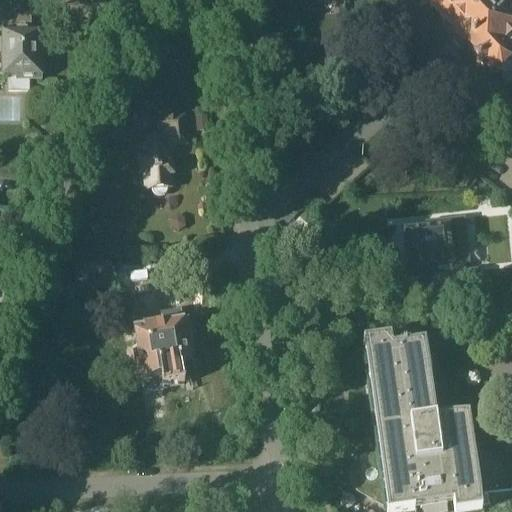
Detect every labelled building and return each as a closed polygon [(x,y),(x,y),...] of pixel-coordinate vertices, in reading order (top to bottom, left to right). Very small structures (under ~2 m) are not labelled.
[(511,0),(433,0),(428,5),(455,34),(451,37),(451,42),(460,51),(465,51),(468,48),(476,56),(473,59),(483,70),(486,67),(493,73),(495,74),(501,75),(511,65),(511,60),(509,58),(511,54),(511,22),(507,17),(511,12),(511,0)] [(29,12),(3,11),(3,80),(8,80),(8,92),(27,92),(27,80),(39,80),(40,75),(43,75),(43,61),(40,61),(40,33),(29,33),(29,12)] [(173,45),(173,64),(187,63),(187,44),(173,45)] [(173,141),(187,140),(185,117),(155,120),(156,141),(136,143),(137,156),(143,156),(146,192),(172,190),(169,153),(174,153),(173,141)] [(425,230),(402,233),(407,273),(430,270),(430,276),(424,277),(426,297),(481,291),(478,271),(465,273),(464,267),(470,266),(467,243),(452,245),(450,221),(425,224),(425,230)] [(88,280),(92,280),(110,278),(111,277),(109,263),(87,266),(88,280)] [(110,278),(92,280),(93,292),(111,290),(110,278)] [(179,352),(189,350),(184,325),(181,325),(179,315),(134,323),(135,333),(139,358),(137,358),(141,384),(142,383),(144,396),(164,393),(163,389),(185,385),(179,352)] [(354,474),(353,478),(354,482),(356,486),(358,489),(361,492),(387,507),(387,511),(412,511),(415,511),(414,507),(453,502),(454,511),(491,511),(511,509),(511,494),(511,491),(480,496),(469,419),(436,424),(425,346),(392,351),(390,340),(363,344),(380,457),(369,459),(366,460),(363,461),(359,464),(357,466),(355,470),(354,474)]
